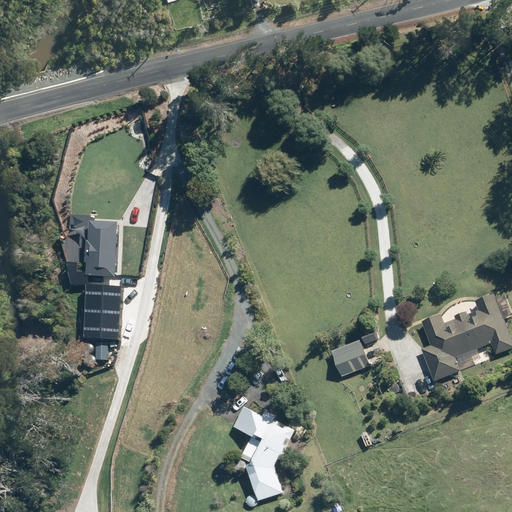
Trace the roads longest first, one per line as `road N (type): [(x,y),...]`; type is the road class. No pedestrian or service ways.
road 1 (unclassified): [(0,112),(450,0)]
road 2 (unknown): [(165,151),(245,282),(253,328),(175,463),(165,511)]
